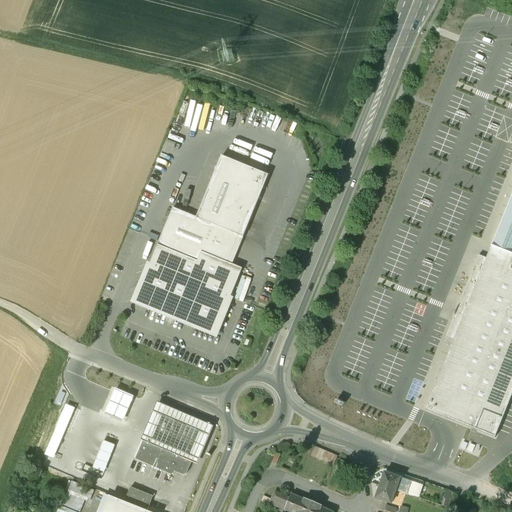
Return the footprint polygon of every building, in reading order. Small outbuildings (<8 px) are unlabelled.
[(196,134),(200,106),(194,106),(191,133),(196,134)] [(221,157),(196,218),(172,208),(150,264),(149,264),(142,280),(140,279),(138,284),(140,285),(133,302),(174,319),(173,321),(174,321),(176,316),(214,332),(228,297),(230,298),(242,269),(232,265),(268,176),(221,157)] [(511,194),(486,259),(478,256),(445,337),(453,340),(425,410),(495,438),(511,394),(511,194)] [(213,427),(157,403),(141,441),(143,442),(144,438),(193,459),(191,462),(197,465),(213,427)] [(193,459),(144,438),(143,442),(135,459),(172,475),(173,474),(174,471),(184,475),(186,474),(193,459)] [(337,456),(315,447),(311,456),(333,466),(337,456)] [(411,482),(385,473),(380,486),(395,491),(396,491),(407,494),(411,482)] [(82,511),(93,489),(74,480),(58,511),(82,511)] [(395,491),(380,486),(376,499),(391,504),(395,491)] [(153,497),(131,488),(125,502),(147,511),(153,497)] [(304,500),(291,494),(289,498),(274,492),(271,500),(286,506),(284,510),(288,511),(298,511),(304,500)] [(147,511),(110,497),(103,511),(147,511)] [(321,507),(304,499),(304,500),(298,511),(318,511),(321,507)]
